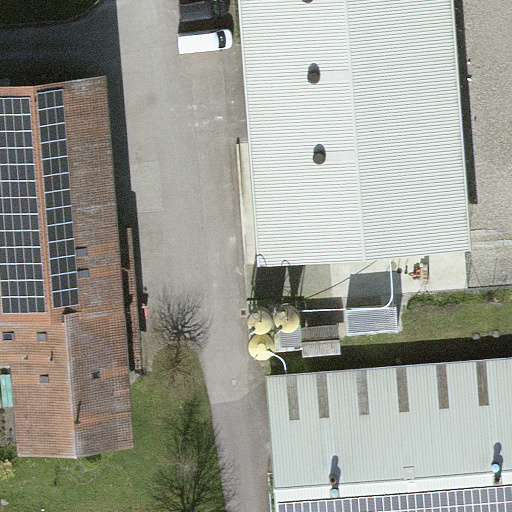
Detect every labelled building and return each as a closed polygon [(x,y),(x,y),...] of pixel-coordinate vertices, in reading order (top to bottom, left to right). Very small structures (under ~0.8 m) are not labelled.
[(457,0),(242,0),(261,262),(475,247),(457,0)] [(104,63),(0,70),(0,356),(9,356),(16,447),(134,438),(104,63)] [(298,296),(294,293),(290,292),(286,293),(282,295),(279,298),(277,302),(277,306),(278,310),(280,313),(283,316),(287,317),(291,318),(295,317),(298,314),(300,311),(302,307),(302,303),(300,299),(298,296)] [(271,296),(267,294),(263,293),(259,294),(255,296),(252,299),(250,303),(250,307),(251,311),(253,314),(256,317),(260,318),(264,318),(268,317),(271,315),(273,312),(275,308),(275,304),(274,300),(271,296)] [(270,324),(266,322),(262,321),(258,321),(254,323),(251,327),(249,331),(249,335),(250,339),(252,342),(255,345),(259,346),(263,346),(266,345),(270,343),(272,340),(274,336),(274,332),(272,328),(270,324)] [(340,321),(304,323),(306,352),(342,349),(340,321)] [(511,511),(511,357),(272,375),(282,511),(511,511)]
